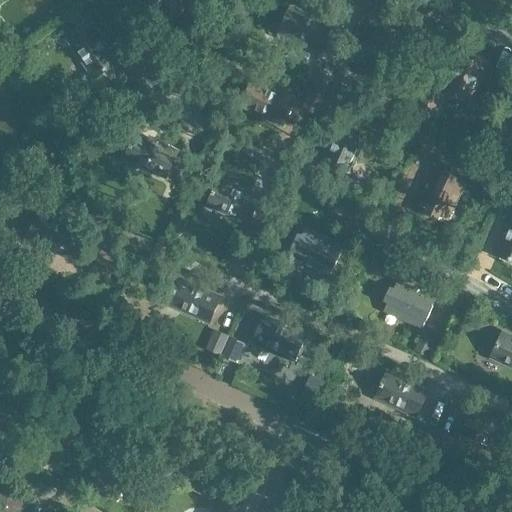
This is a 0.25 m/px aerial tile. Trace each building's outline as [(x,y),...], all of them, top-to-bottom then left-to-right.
[(98,0),(93,0),(83,7),(94,24),(108,15),(98,0)] [(120,0),(100,0),(107,9),(120,0)] [(151,0),(168,24),(191,8),(185,0),(151,0)] [(321,53),(332,27),(290,9),(278,34),(321,53)] [(94,80),(117,64),(92,26),(69,42),(94,80)] [(386,82),(404,40),(379,29),(360,70),(386,82)] [(469,103),(488,61),(462,50),(444,92),(469,103)] [(311,89),(326,96),(335,76),(320,69),(311,89)] [(354,78),(339,71),(330,90),(345,97),(354,78)] [(282,126),(294,100),(252,81),(241,107),(282,126)] [(311,90),(302,109),(317,116),(325,97),(311,90)] [(343,98),(329,92),(322,107),(336,114),(343,98)] [(347,178),(366,137),(340,125),(321,167),(347,178)] [(410,148),(418,152),(426,135),(418,131),(410,148)] [(166,178),(178,153),(136,134),(125,159),(166,178)] [(440,141),(426,135),(418,152),(417,155),(430,161),(440,141)] [(446,221),(464,182),(437,170),(419,208),(426,211),(424,214),(439,221),(440,218),(446,221)] [(180,186),(166,181),(158,201),(172,206),(180,186)] [(249,225),(260,199),(218,181),(207,206),(249,225)] [(499,204),(511,210),(511,187),(507,185),(499,204)] [(65,258),(77,233),(36,214),(24,239),(65,258)] [(511,262),(511,220),(497,255),(511,262)] [(263,235),(248,229),(241,246),(256,252),(263,235)] [(292,257),(330,275),(343,247),(305,229),(292,257)] [(0,257),(4,259),(12,239),(0,233),(0,257)] [(209,323),(221,298),(179,279),(168,305),(209,323)] [(336,304),(344,285),(330,279),(321,298),(336,304)] [(423,328),(435,300),(397,283),(384,310),(423,328)] [(294,362),(306,337),(265,318),(253,343),(294,362)] [(221,357),(229,337),(214,331),(206,350),(207,350),(205,353),(218,358),(219,356),(221,357)] [(423,331),(414,351),(429,358),(438,338),(423,331)] [(511,368),(511,337),(503,333),(491,358),(511,368)] [(245,345),(230,338),(222,357),(236,363),(245,345)] [(417,418),(428,392),(387,373),(375,398),(417,418)] [(323,381),(311,376),(305,389),(317,394),(323,381)] [(0,430),(8,433),(20,428),(26,416),(20,404),(8,399),(0,402),(0,430)] [(503,456),(511,434),(511,429),(472,412),(461,437),(503,456)] [(429,448),(436,431),(421,425),(414,441),(429,448)] [(445,455),(453,438),(438,432),(430,448),(445,455)] [(40,434),(33,450),(42,470),(50,462),(62,467),(74,462),(79,450),(74,438),(62,433),(50,438),(40,434)] [(98,457),(90,472),(97,493),(105,486),(117,492),(130,488),(136,476),(132,463),(120,457),(107,462),(98,457)] [(0,511),(20,511),(22,509),(19,497),(7,490),(0,492),(0,511)] [(213,511),(243,511),(244,510),(220,499),(213,511)]
